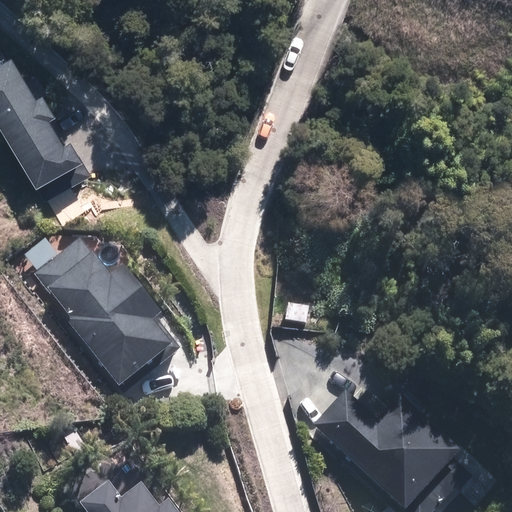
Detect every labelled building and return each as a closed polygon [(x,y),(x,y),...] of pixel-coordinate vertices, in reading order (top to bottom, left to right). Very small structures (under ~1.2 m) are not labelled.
[(69,136),(62,140),(48,117),(54,114),(39,89),(33,92),(9,53),(0,58),(0,130),(34,188),(50,179),(58,193),(91,173),(69,136)] [(84,243),(35,277),(116,390),(176,347),(156,319),(158,318),(122,267),(108,277),(84,243)] [(342,395),(313,426),(403,511),(438,511),(462,488),(444,471),(458,455),(398,398),(373,424),(342,395)] [(511,464),(503,451),(469,475),(491,506),(511,490),(511,464)] [(106,485),(79,506),(83,511),(172,511),(166,504),(157,510),(140,487),(119,503),(106,485)]
